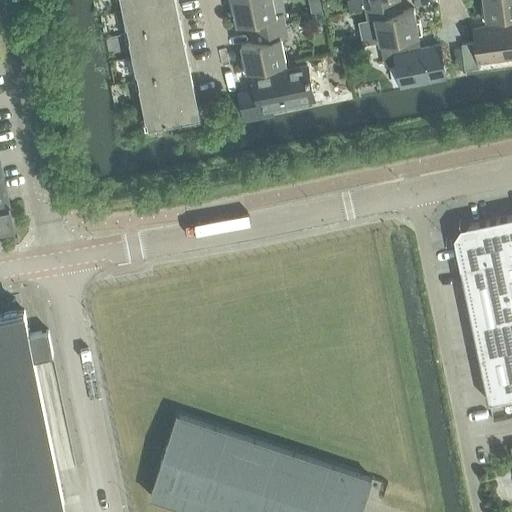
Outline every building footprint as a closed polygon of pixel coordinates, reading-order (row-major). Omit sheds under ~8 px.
[(195,121),(201,120),(175,0),(120,0),(126,24),(131,23),(134,37),(129,38),(135,71),(141,70),(144,84),(138,85),(145,118),(151,117),(152,125),(194,117),(195,121)] [(253,18),(256,29),(285,23),(283,11),(276,13),(272,0),(228,0),(231,11),(234,10),(236,21),(253,18)] [(310,0),(312,13),(325,11),(323,0),(310,0)] [(363,0),(346,0),(349,10),(365,7),(363,0)] [(396,10),(394,0),(365,7),(367,18),(374,16),(379,41),(422,32),(419,18),(416,18),(413,7),(396,10)] [(511,0),(483,0),(484,2),(480,2),(482,16),(511,12),(511,0)] [(478,59),(511,54),(511,22),(473,27),(475,40),(461,42),(464,68),(479,66),(478,59)] [(287,34),(285,23),(256,29),(258,39),(241,43),(243,54),(240,55),(243,69),(285,60),(280,36),(287,34)] [(401,84),(445,74),(439,43),(414,48),(412,36),(380,43),(385,65),(396,62),(401,84)] [(269,104),(313,95),(307,64),(253,75),(256,89),(239,92),(244,120),(271,114),(269,104)] [(350,85),(326,90),(329,103),(353,97),(350,85)] [(0,167),(0,228),(12,226),(0,167)] [(457,247),(477,343),(511,336),(511,214),(473,223),(472,223),(461,226),(455,236),(457,246),(457,247)] [(25,309),(0,314),(0,511),(66,511),(63,499),(57,468),(35,357),(53,353),(48,330),(31,333),(25,309)] [(489,402),(511,396),(511,336),(477,343),(489,402)] [(205,511),(360,511),(373,476),(179,412),(151,494),(205,511)]
